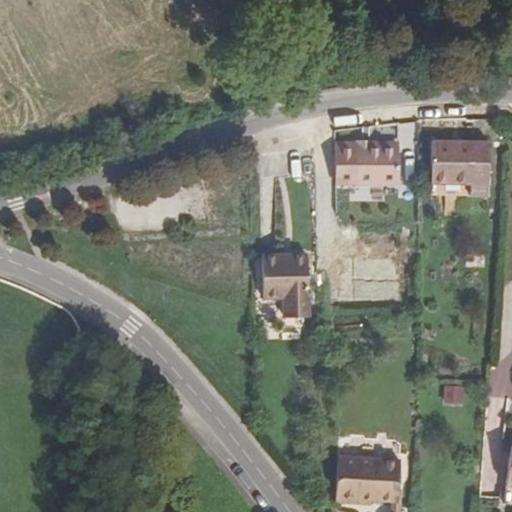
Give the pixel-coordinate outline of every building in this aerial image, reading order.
[(433,142),(432,185),(471,185),(471,197),(486,197),(487,143),(433,142)] [(379,146),(355,147),(355,183),(379,183),(379,146)] [(397,146),(379,146),(379,183),(397,183),(397,146)] [(393,205),(394,188),(360,187),(359,203),(393,205)] [(293,296),(293,314),(308,314),(307,251),(266,251),(267,294),(285,294),(285,296),(287,296),(293,296)] [(443,404),(462,404),(462,388),(443,388),(443,404)] [(378,502),(379,461),(339,457),(335,505),(361,508),(362,500),(371,501),(378,502)] [(392,504),(397,505),(400,463),(379,461),(378,502),(392,504)] [(370,509),(371,501),(362,500),(361,508),(370,509)]
